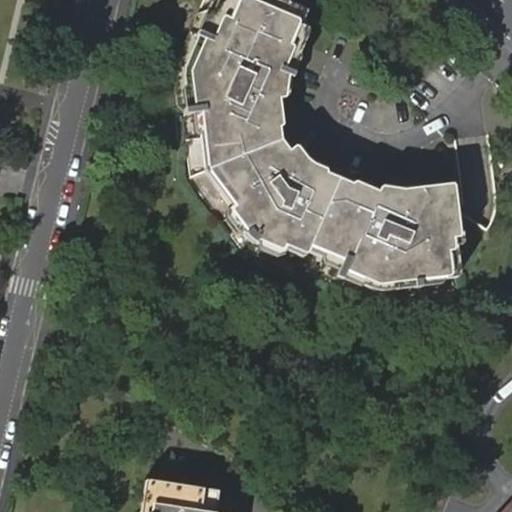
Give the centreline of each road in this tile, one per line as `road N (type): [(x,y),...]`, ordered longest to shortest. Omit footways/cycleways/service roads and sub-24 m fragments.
road 1 (residential): [(98,0),(0,393)]
road 2 (unknown): [(18,320),(253,511)]
